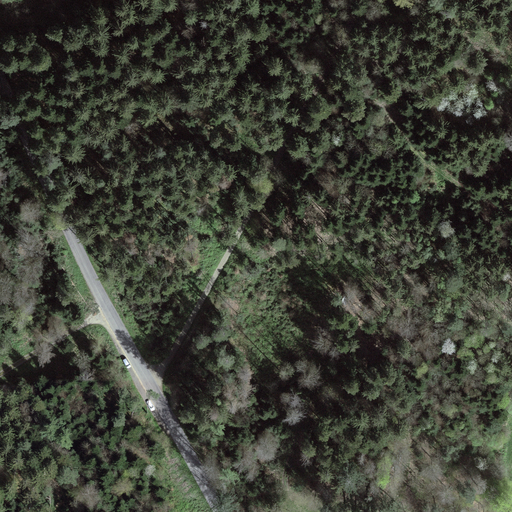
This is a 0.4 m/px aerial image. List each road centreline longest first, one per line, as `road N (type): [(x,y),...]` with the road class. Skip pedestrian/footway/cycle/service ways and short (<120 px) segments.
road 1 (unclassified): [(0,79),(106,306),(221,511)]
road 2 (track): [(363,0),(165,363),(147,380)]
road 3 (track): [(106,306),(0,376)]
